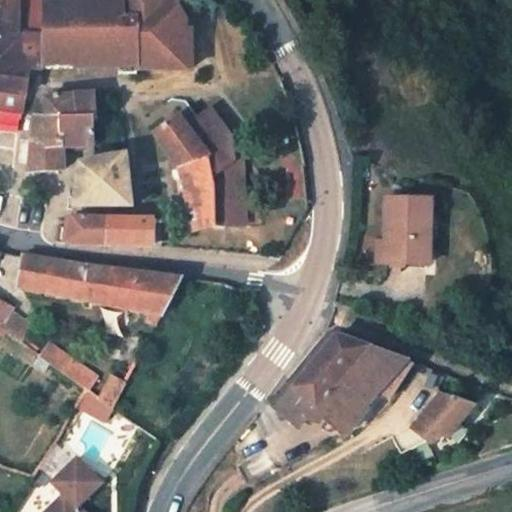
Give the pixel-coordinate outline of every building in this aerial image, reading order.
[(0,0),(0,90),(26,95),(29,75),(41,77),(42,69),(42,52),(40,52),(39,4),(25,4),(24,0),(0,0)] [(136,70),(191,69),(190,31),(183,32),(183,22),(185,20),(174,1),(166,1),(166,0),(41,0),(42,52),(42,69),(115,67),(119,67),(136,67),(136,70)] [(26,95),(0,90),(0,108),(24,112),(26,95)] [(90,146),(92,146),(93,120),(96,120),(96,116),(95,94),(74,96),(73,117),(59,118),(61,148),(90,146)] [(73,117),(74,96),(45,98),(44,118),(34,117),(31,141),(27,174),(63,171),(61,148),(59,118),(73,117)] [(230,139),(230,138),(213,115),(204,113),(186,127),(177,115),(152,133),(176,166),(185,188),(185,207),(180,209),(189,234),(210,226),(211,227),(213,227),(215,228),(226,228),(226,226),(237,225),(245,217),(243,174),(232,161),(230,139)] [(232,161),(243,174),(242,152),(230,139),(232,161)] [(75,190),(73,207),(132,207),(125,154),(93,161),(78,163),(75,190)] [(428,264),(429,200),(386,199),(385,244),(385,264),(428,264)] [(67,245),(104,245),(103,218),(71,217),(71,221),(59,220),(56,242),(67,245)] [(104,245),(154,246),(155,219),(133,219),(103,218),(104,245)] [(156,328),(181,279),(87,268),(22,257),(23,284),(23,288),(89,302),(148,313),(145,322),(156,328)] [(0,328),(11,313),(13,310),(12,308),(0,302),(0,328)] [(0,330),(5,334),(19,344),(29,327),(11,313),(0,328),(0,330)] [(472,325),(465,323),(461,334),(468,336),(472,325)] [(327,333),(289,380),(295,384),(336,336),(327,333)] [(269,404),(287,419),(303,418),(304,418),(308,422),(314,424),(319,421),(325,414),(346,433),(366,411),(379,394),(389,400),(411,366),(402,360),(336,336),(295,384),(289,380),(269,404)] [(21,345),(34,354),(37,349),(24,340),(21,345)] [(87,368),(49,342),(38,357),(76,384),(87,368)] [(99,377),(87,368),(76,384),(86,391),(88,392),(99,377)] [(125,384),(111,376),(99,399),(113,410),(125,384)] [(95,409),(101,402),(99,399),(88,392),(86,391),(82,398),(95,409)] [(411,428),(392,438),(401,456),(427,442),(430,444),(437,441),(443,434),(448,438),(474,407),(439,394),(411,428)] [(267,452),(238,467),(247,484),(275,468),(267,452)] [(65,494),(46,511),(81,511),(76,506),(100,484),(77,460),(53,483),(65,494)]
